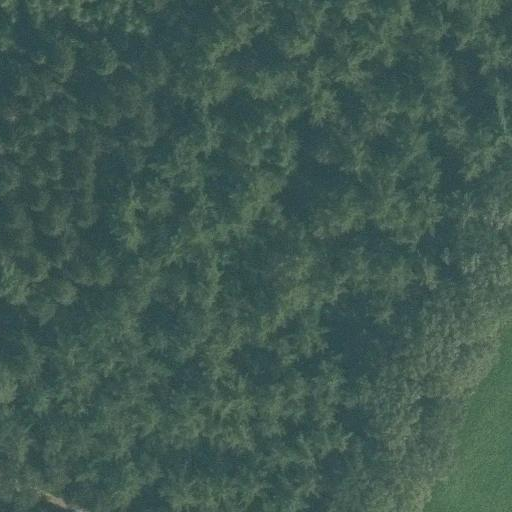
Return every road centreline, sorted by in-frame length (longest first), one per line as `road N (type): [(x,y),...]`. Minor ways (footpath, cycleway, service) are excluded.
road 1 (track): [(207,0),(0,408)]
road 2 (track): [(511,103),(315,511)]
